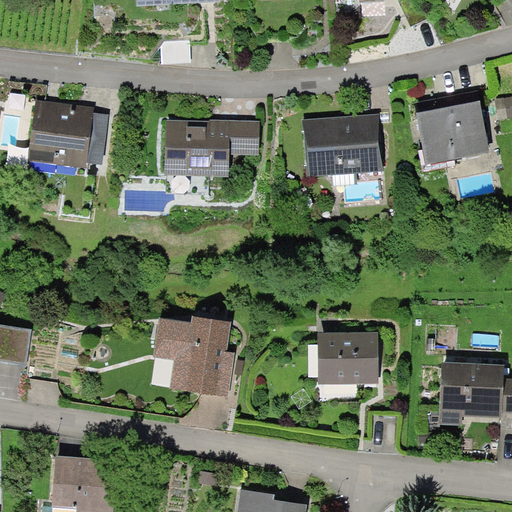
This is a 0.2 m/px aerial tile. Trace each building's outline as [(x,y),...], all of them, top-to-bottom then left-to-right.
[(192,62),(189,39),(164,41),(161,47),(162,64),(192,62)] [(511,116),(511,96),(495,99),(499,119),(511,116)] [(93,107),(36,100),(28,160),(86,167),(87,162),(93,112),(93,107)] [(480,101),(416,112),(426,163),(490,152),(480,101)] [(108,114),(93,112),(87,162),(102,164),(108,114)] [(379,114),(304,119),(308,176),(384,171),(379,114)] [(260,121),(166,120),(165,175),(229,176),(229,154),(259,155),(260,121)] [(192,322),(159,317),(153,357),(174,360),(170,388),(227,397),(235,353),(226,351),(231,322),(192,315),(192,322)] [(32,329),(0,323),(0,362),(26,367),(32,329)] [(379,332),(318,332),(319,384),(379,384),(379,332)] [(245,360),(237,359),(235,374),(242,375),(245,360)] [(505,365),(441,362),(438,423),(463,425),(463,416),(501,418),(501,411),(511,411),(511,377),(503,377),(505,365)] [(59,382),(31,378),(28,401),(56,404),(59,382)] [(113,511),(117,460),(56,456),(52,507),(77,509),(77,511),(113,511)] [(275,494),(240,489),(237,511),(306,511),(307,504),(275,500),(275,494)]
